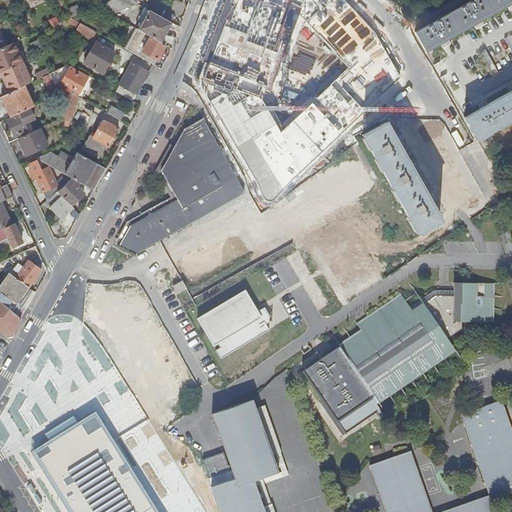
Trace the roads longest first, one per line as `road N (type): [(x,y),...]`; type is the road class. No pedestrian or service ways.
road 1 (tertiary): [(66,269),(173,74),(204,0)]
road 2 (unknown): [(103,277),(179,128),(173,74),(192,73)]
road 3 (unknown): [(390,94),(256,197)]
road 4 (residential): [(66,269),(0,145)]
